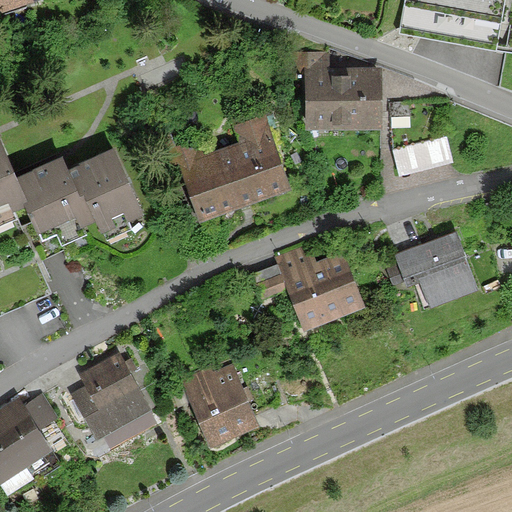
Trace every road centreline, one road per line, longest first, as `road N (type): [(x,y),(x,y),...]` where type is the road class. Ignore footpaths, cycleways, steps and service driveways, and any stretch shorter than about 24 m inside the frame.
road 1 (residential): [(511,179),(417,197),(211,261),(0,387)]
road 2 (tertiary): [(182,511),(511,358)]
road 3 (residential): [(511,107),(242,0)]
